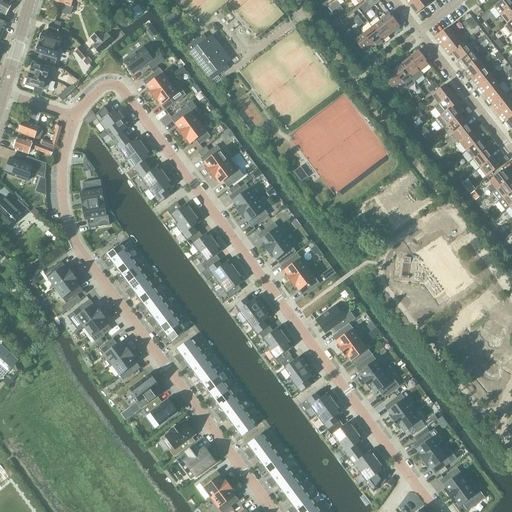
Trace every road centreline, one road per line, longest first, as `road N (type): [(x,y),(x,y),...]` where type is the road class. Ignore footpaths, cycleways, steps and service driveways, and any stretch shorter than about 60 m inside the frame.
road 1 (residential): [(73,117),(103,87),(123,91),(409,477)]
road 2 (residential): [(272,511),(78,247),(61,189),(73,117)]
road 3 (residential): [(511,147),(421,31)]
